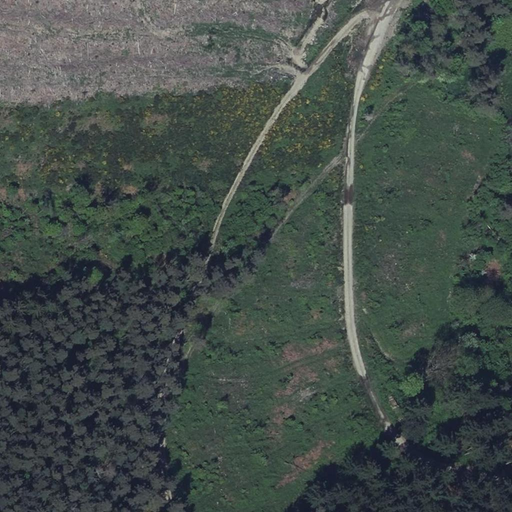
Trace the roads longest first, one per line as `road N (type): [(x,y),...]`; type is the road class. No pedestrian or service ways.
road 1 (track): [(172,511),(161,430),(172,356),(232,185),(295,83),(341,27),(366,6),(389,13)]
road 2 (track): [(396,0),(356,90),(354,316),(388,419),(417,449),(511,475)]
road 3 (track): [(507,0),(353,135)]
